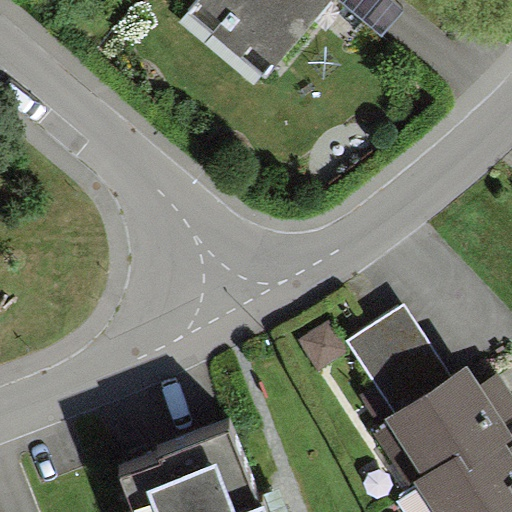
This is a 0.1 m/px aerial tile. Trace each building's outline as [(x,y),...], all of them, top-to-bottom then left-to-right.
[(197,0),(197,1),(202,6),(194,15),(266,77),(332,0),(197,0)] [(405,13),(389,0),(337,0),(383,39),(405,13)] [(396,414),(452,377),(405,305),(348,341),(396,414)] [(386,420),(424,477),(457,455),(468,471),(505,446),(511,441),(511,433),(503,420),(491,402),(481,386),(467,366),(452,377),(396,414),(386,420)] [(511,394),(499,374),(481,386),(491,402),(503,420),(511,414),(511,394)] [(162,465),(121,480),(132,511),(265,511),(265,509),(258,511),(254,499),(228,433),(160,459),(162,465)] [(424,477),(414,483),(433,511),(511,511),(511,456),(508,451),(505,446),(468,471),(457,455),(424,477)] [(287,511),(280,490),(254,499),(258,511),(265,509),(265,511),(287,511)]
